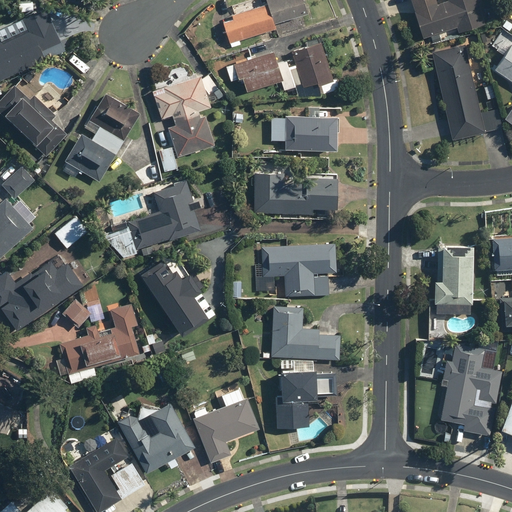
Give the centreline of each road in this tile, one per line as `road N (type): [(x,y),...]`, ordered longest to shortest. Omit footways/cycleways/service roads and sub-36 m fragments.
road 1 (residential): [(387,182),(383,466)]
road 2 (residential): [(186,511),(303,471),(383,466)]
road 3 (residential): [(359,0),(385,105),(387,182)]
road 4 (residential): [(383,466),(511,489)]
road 5 (residential): [(387,182),(511,179)]
